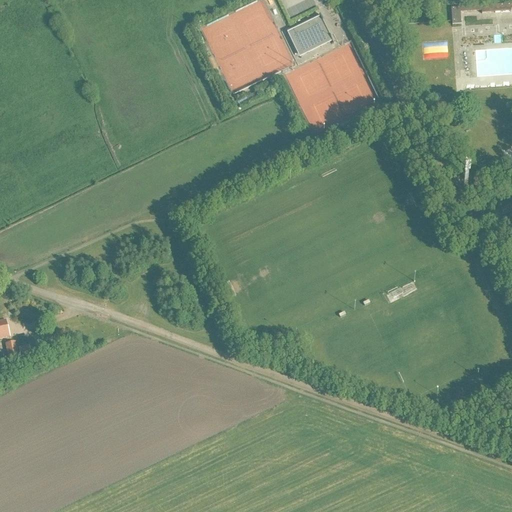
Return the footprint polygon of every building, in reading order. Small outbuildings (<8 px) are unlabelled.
[(511,4),(451,9),(452,26),(461,25),(460,13),(481,12),(481,15),(510,13),(510,10),(511,9),(511,4)] [(334,45),(320,16),(319,17),(320,19),(292,32),(301,50),(328,36),(333,45),(334,45)] [(270,93),(268,89),(265,90),(262,91),(260,92),(257,94),(259,98),(267,94),(270,93)] [(489,199),(496,196),(494,191),(487,194),(489,199)] [(5,345),(8,362),(19,360),(16,343),(5,345)]
